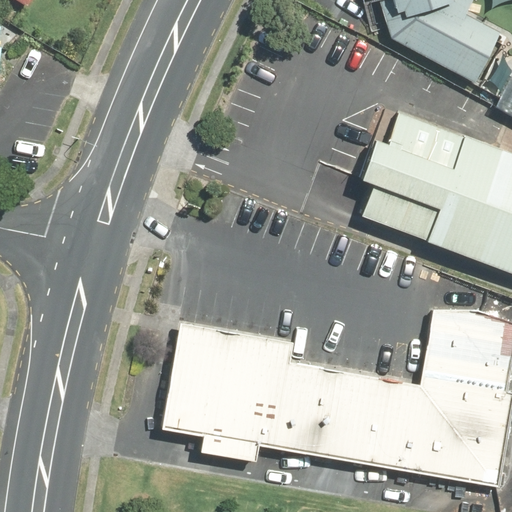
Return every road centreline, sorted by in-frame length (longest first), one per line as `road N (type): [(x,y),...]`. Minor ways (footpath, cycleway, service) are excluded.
road 1 (secondary): [(93,254),(199,0)]
road 2 (secondary): [(41,511),(53,421),(93,254)]
